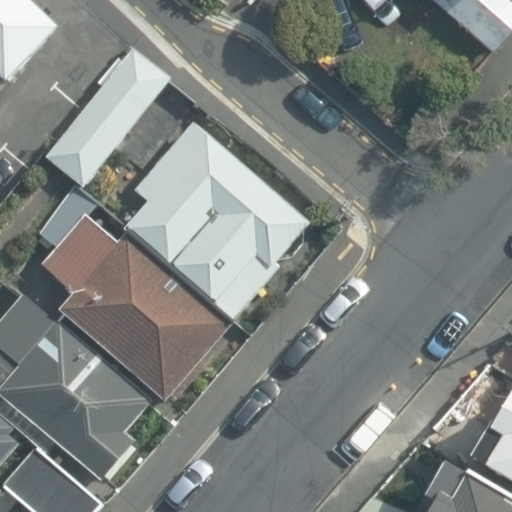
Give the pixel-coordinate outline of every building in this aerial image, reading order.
[(0,0),(0,98),(70,24),(43,0),(0,0)] [(42,152),(82,186),(173,80),(133,46),(42,152)] [(92,209),(235,328),(321,226),(177,107),(92,209)] [(68,293),(53,311),(169,408),(235,328),(92,209),(41,271),(68,293)] [(54,456),(23,495),(43,511),(82,511),(169,408),(53,311),(26,288),(0,319),(0,358),(18,373),(0,394),(0,411),(20,428),(54,456)] [(511,388),(465,461),(511,488),(511,388)] [(0,452),(20,428),(0,411),(0,452)] [(511,511),(511,499),(449,465),(423,511),(511,511)]
